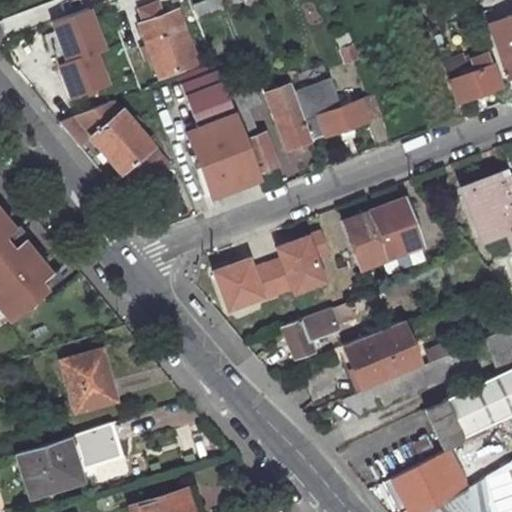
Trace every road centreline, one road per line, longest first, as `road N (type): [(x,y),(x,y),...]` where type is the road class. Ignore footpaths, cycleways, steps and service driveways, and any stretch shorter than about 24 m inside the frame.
road 1 (residential): [(131,263),(511,113)]
road 2 (residential): [(336,511),(131,263)]
road 3 (residential): [(131,263),(0,100)]
